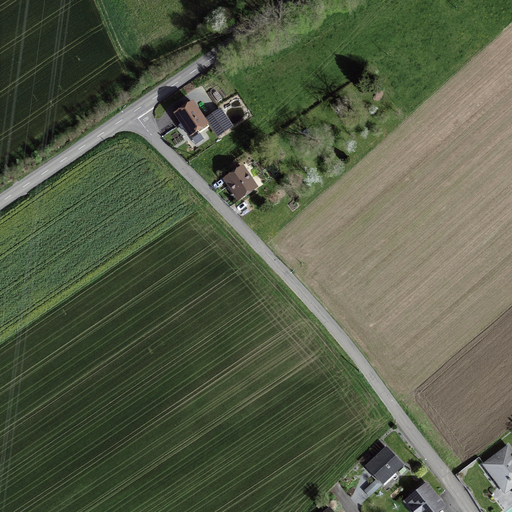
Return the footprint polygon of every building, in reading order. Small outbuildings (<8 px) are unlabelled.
[(202,85),(190,94),(207,120),(208,119),(218,134),(230,126),(202,85)] [(209,125),(193,101),(173,114),(190,139),(198,133),(199,134),(209,127),(208,125),(209,125)] [(223,179),(238,202),(258,188),(243,166),(223,179)] [(511,453),(507,447),(483,465),(500,487),(507,481),(508,482),(510,481),(511,483),(511,453)] [(382,484),(402,466),(385,448),(366,467),(367,466),(376,475),(374,476),(382,484)] [(375,481),(364,492),(368,497),(380,486),(375,481)] [(435,500),(437,498),(433,493),(430,494),(424,487),(409,499),(414,505),(412,507),(415,511),(435,511),(441,508),(435,500)]
